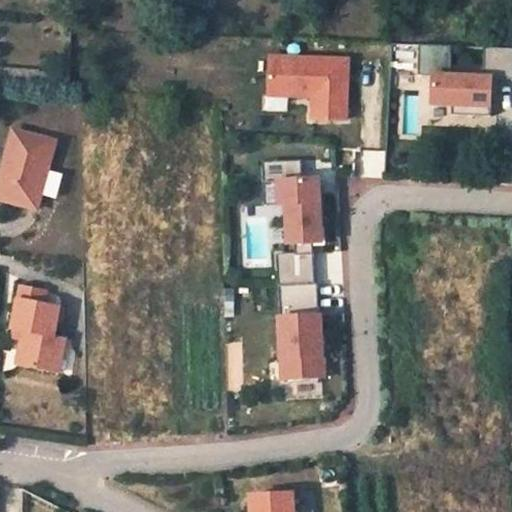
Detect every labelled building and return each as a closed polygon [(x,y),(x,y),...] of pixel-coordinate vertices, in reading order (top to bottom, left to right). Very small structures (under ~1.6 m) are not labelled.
[(484,77),(434,74),(432,108),(498,113),(501,79),(511,79),(511,49),(486,48),(484,77)] [(393,82),(410,84),(413,56),(396,54),(393,82)] [(52,86),(53,75),(1,71),(0,82),(52,86)] [(353,134),(355,74),(268,71),(267,108),(320,110),(319,133),(353,134)] [(53,75),(52,86),(67,87),(67,75),(53,75)] [(48,171),(56,142),(14,131),(0,184),(0,199),(38,209),(41,195),(48,171)] [(357,152),(359,177),(386,176),(384,151),(357,152)] [(48,171),(41,195),(56,198),(62,175),(48,171)] [(329,181),(282,183),(285,245),(332,243),(329,181)] [(320,282),(280,285),(286,380),(326,378),(320,282)] [(44,304),(46,291),(22,286),(14,330),(24,332),(18,365),(59,373),(66,338),(55,336),(61,307),(44,304)] [(287,511),(287,501),(243,504),(243,511),(287,511)]
